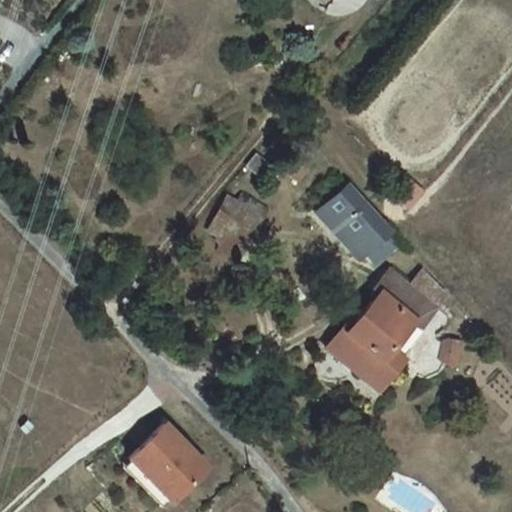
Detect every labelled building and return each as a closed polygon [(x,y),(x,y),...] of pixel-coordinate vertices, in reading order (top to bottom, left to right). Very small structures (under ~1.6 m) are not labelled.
[(248,0),(247,4),(273,10),(306,20),(311,0),(248,0)] [(270,23),(273,10),(247,4),(245,15),(270,23)] [(228,191),(207,237),(248,255),(268,209),(228,191)] [(296,243),(327,269),(348,243),(320,216),(296,243)] [(363,260),(348,243),(327,269),(348,277),(363,260)] [(354,322),(325,360),(331,366),(320,382),(344,401),(352,391),(371,405),(386,386),(369,372),(388,347),(377,337),(390,318),(362,296),(347,316),(354,322)] [(394,350),(408,332),(390,318),(377,337),(388,347),(394,350)] [(331,366),(325,360),(319,357),(309,373),(320,382),(331,366)] [(363,416),(371,405),(352,391),(344,401),(363,416)] [(177,504),(216,465),(171,419),(132,458),(177,504)] [(131,466),(93,498),(104,511),(168,511),(170,511),(131,466)]
